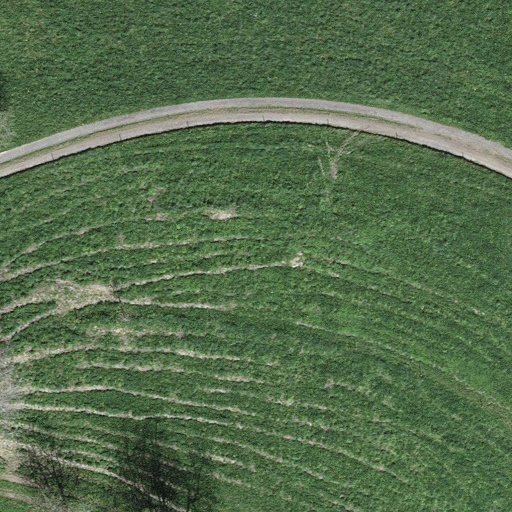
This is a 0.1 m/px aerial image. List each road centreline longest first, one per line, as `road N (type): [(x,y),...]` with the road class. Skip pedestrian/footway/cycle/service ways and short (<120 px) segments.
road 1 (track): [(511,172),(321,118),(79,131),(0,162)]
road 2 (track): [(0,477),(116,511)]
